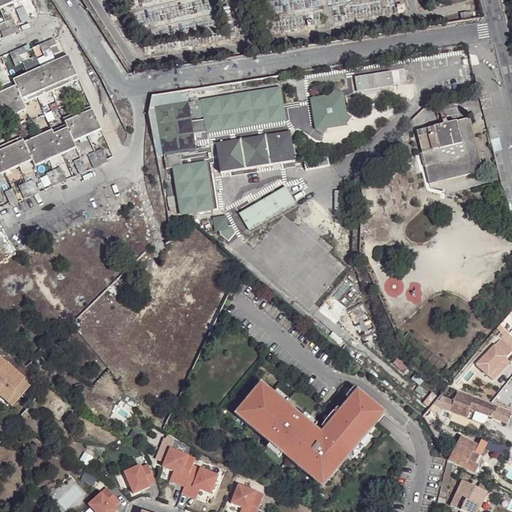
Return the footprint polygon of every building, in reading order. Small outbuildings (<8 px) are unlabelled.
[(0,0),(0,10),(23,0),(0,0)] [(24,24),(31,21),(25,7),(18,10),(24,24)] [(0,26),(5,39),(20,33),(14,19),(0,24),(0,26)] [(61,52),(55,39),(41,46),(46,59),(61,52)] [(26,47),(11,54),(17,67),(32,61),(26,47)] [(15,81),(18,87),(25,105),(80,80),(70,57),(15,81)] [(351,78),(353,93),(390,87),(387,72),(351,78)] [(18,87),(0,95),(0,123),(28,111),(25,105),(18,87)] [(185,103),(154,108),(163,168),(171,167),(178,216),(210,211),(202,162),(183,165),(180,152),(192,150),(187,119),(201,117),(203,132),(281,120),(276,89),(199,101),(199,106),(186,108),(185,103)] [(326,96),(308,99),(313,128),(320,134),(325,126),(343,124),(348,116),(341,111),(338,94),(331,89),(326,96)] [(68,126),(75,143),(103,130),(93,107),(66,120),(68,126)] [(469,139),(465,122),(416,134),(430,188),(482,175),(473,138),(469,139)] [(78,149),(75,143),(68,126),(26,144),(33,161),(37,168),(78,149)] [(291,164),(288,134),(213,144),(217,174),(291,164)] [(0,176),(33,161),(26,144),(23,138),(0,149),(0,176)] [(96,170),(110,163),(104,150),(97,153),(95,148),(87,151),(96,170)] [(82,176),(89,173),(83,159),(76,162),(82,176)] [(327,169),(325,159),(301,163),(303,173),(327,169)] [(54,189),(67,182),(61,168),(47,174),(54,189)] [(27,201),(41,194),(34,180),(20,187),(27,201)] [(281,189),(235,215),(245,232),(290,206),(281,189)] [(13,207),(20,204),(14,190),(7,193),(13,207)] [(334,192),(333,216),(345,216),(346,192),(334,192)] [(227,228),(226,215),(212,217),(214,230),(227,228)] [(0,257),(5,269),(20,263),(14,249),(0,255),(0,257)] [(212,331),(235,285),(221,278),(222,275),(195,262),(197,259),(182,251),(178,261),(171,257),(165,271),(186,281),(184,285),(187,286),(184,292),(181,290),(171,312),(212,331)] [(12,303),(39,290),(29,267),(1,279),(0,277),(0,292),(6,290),(12,303)] [(13,394),(24,381),(25,380),(0,357),(0,387),(2,385),(13,394)] [(31,387),(24,381),(13,394),(2,385),(0,387),(0,395),(14,408),(31,387)] [(262,385),(239,412),(252,422),(274,441),(271,444),(283,454),(286,451),(292,455),(303,465),(327,484),(385,414),(358,391),(350,401),(341,411),(328,428),(321,437),(313,430),(301,420),(302,418),(262,385)] [(355,388),(347,398),(350,401),(358,391),(355,388)] [(459,392),(449,388),(435,405),(443,409),(443,410),(450,413),(459,392)] [(493,420),(498,408),(459,392),(450,413),(466,419),(470,410),(493,420)] [(338,409),(324,425),(328,428),(341,411),(338,409)] [(511,412),(506,410),(501,422),(511,426),(511,412)] [(239,412),(236,415),(249,426),(252,422),(239,412)] [(302,418),(301,420),(313,430),(314,428),(302,418)] [(454,464),(475,475),(479,468),(468,462),(473,452),(476,454),(483,458),(487,449),(486,448),(489,443),(482,440),(479,446),(462,437),(449,462),(454,464)] [(511,449),(491,442),(489,453),(506,458),(507,453),(511,454),(511,449)] [(170,450),(162,468),(173,473),(179,475),(176,484),(184,487),(192,467),(195,460),(170,450)] [(468,462),(479,468),(480,465),(473,461),(476,454),(473,452),(468,462)] [(292,455),(289,459),(300,468),(303,465),(292,455)] [(454,464),(449,462),(437,510),(443,511),(454,464)] [(132,473),(125,476),(133,495),(149,488),(148,485),(155,483),(148,465),(141,468),(140,466),(131,470),(132,473)] [(218,477),(192,467),(184,487),(181,494),(190,497),(193,488),(200,491),(211,495),(218,477)] [(179,475),(173,473),(170,482),(176,484),(179,475)] [(478,498),(485,501),(493,484),(476,475),(471,485),(464,482),(452,508),(460,511),(478,511),(479,510),(474,507),(478,498)] [(256,511),(263,496),(238,486),(231,504),(241,508),(248,511),(247,511),(256,511)] [(193,488),(190,497),(196,500),(200,491),(193,488)] [(107,489),(94,501),(96,503),(91,508),(94,511),(116,511),(117,511),(114,507),(119,502),(107,489)] [(474,507),(479,510),(481,510),(485,501),(478,498),(474,507)]
